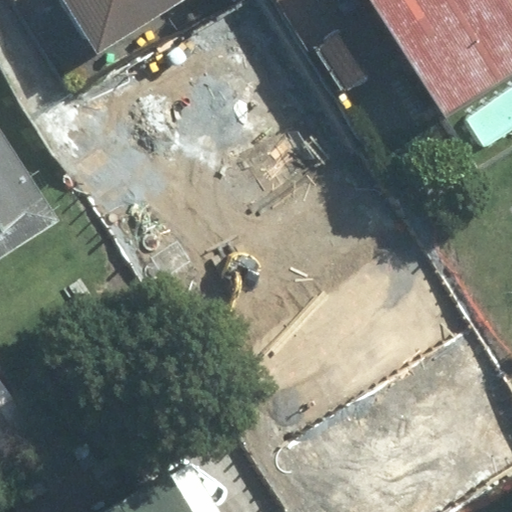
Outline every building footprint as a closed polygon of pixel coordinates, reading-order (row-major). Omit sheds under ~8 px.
[(68,0),(102,54),(188,0),(68,0)] [(511,0),(362,0),(438,117),(511,69),(511,0)] [(282,55),(183,119),(399,448),(497,384),(282,55)] [(0,109),(0,254),(66,213),(0,109)] [(211,511),(176,453),(78,511),(211,511)]
